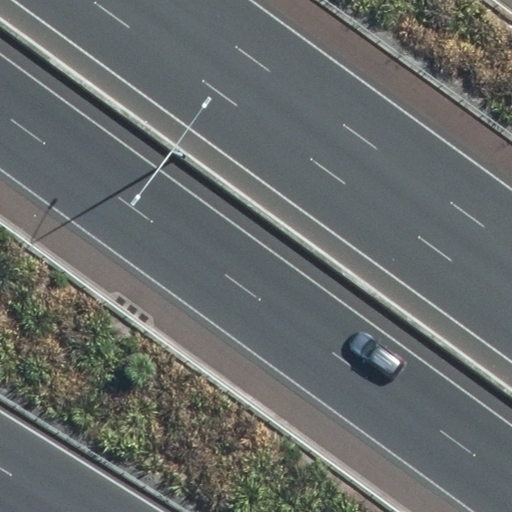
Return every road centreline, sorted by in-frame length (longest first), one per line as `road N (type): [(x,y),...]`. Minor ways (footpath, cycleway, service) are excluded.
road 1 (motorway): [(511,451),(0,77)]
road 2 (motorway): [(190,0),(511,238)]
road 3 (motorway): [(175,511),(0,409)]
